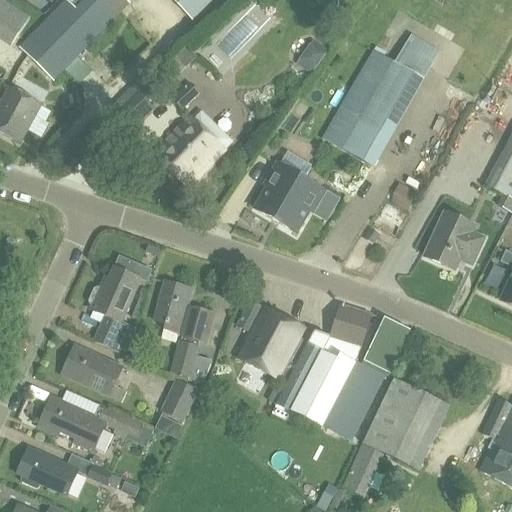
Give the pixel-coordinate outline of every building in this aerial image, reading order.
[(52,81),(129,4),(125,0),(88,0),(77,12),(67,2),(20,49),(52,81)] [(212,0),(173,0),(193,19),(212,0)] [(0,4),(0,40),(11,47),(27,22),(0,4)] [(312,41),(294,66),(309,77),(327,52),(312,41)] [(174,60),(184,69),(195,57),(184,48),(174,60)] [(422,79),(374,51),(322,138),(370,167),(422,79)] [(142,78),(131,88),(129,86),(95,120),(117,143),(151,109),(142,100),(153,90),(142,78)] [(172,101),(182,111),(199,95),(189,84),(172,101)] [(9,89),(0,104),(0,133),(19,145),(40,106),(9,89)] [(199,111),(191,119),(153,157),(187,190),(232,143),(199,111)] [(511,138),(486,187),(511,200),(511,138)] [(268,188),(255,211),(295,234),(308,212),(311,213),(323,193),(277,166),(265,187),(268,188)] [(444,214),(424,257),(454,271),(459,260),(471,265),(483,239),(471,233),(474,227),(444,214)] [(105,318),(100,330),(93,344),(122,357),(135,330),(120,324),(140,281),(114,269),(105,289),(101,287),(100,290),(97,288),(93,290),(88,303),(90,306),(92,307),(90,311),(105,318)] [(511,274),(500,301),(511,306),(511,274)] [(214,315),(187,308),(191,290),(164,283),(154,322),(165,325),(163,331),(178,335),(178,336),(206,344),(214,315)] [(281,381),(287,368),(307,331),(306,331),(250,302),(236,326),(248,333),(235,358),(281,381)] [(287,384),(271,415),(289,424),(294,415),(321,429),(332,408),(365,423),(385,377),(386,377),(407,330),(382,319),(361,366),(356,363),(371,316),(340,306),(329,340),(313,334),(294,372),(287,368),(281,381),(287,384)] [(195,357),(197,349),(179,344),(172,373),(189,378),(188,382),(202,386),(212,362),(195,357)] [(123,368),(111,363),(74,347),(63,372),(100,388),(113,394),(116,387),(117,388),(120,382),(117,381),(123,368)] [(493,377),(475,370),(468,387),(485,395),(493,377)] [(449,406),(394,381),(386,399),(440,425),(449,406)] [(192,391),(173,382),(159,412),(178,421),(192,391)] [(85,420),(88,414),(52,398),(38,428),(58,437),(60,432),(76,439),(74,443),(93,452),(103,429),(85,420)] [(511,405),(511,407),(499,400),(482,435),(495,441),(480,471),(511,487),(511,405)] [(103,410),(99,421),(127,434),(132,423),(103,410)] [(175,441),(181,429),(160,418),(153,431),(175,441)] [(363,446),(344,488),(362,496),(381,455),(363,446)] [(38,488),(40,484),(66,496),(77,471),(28,449),(17,474),(22,477),(21,480),(22,483),(36,489),(38,488)] [(92,467),(87,478),(115,490),(120,480),(92,467)] [(325,511),(334,496),(325,491),(317,507),(324,511),(325,511)]
